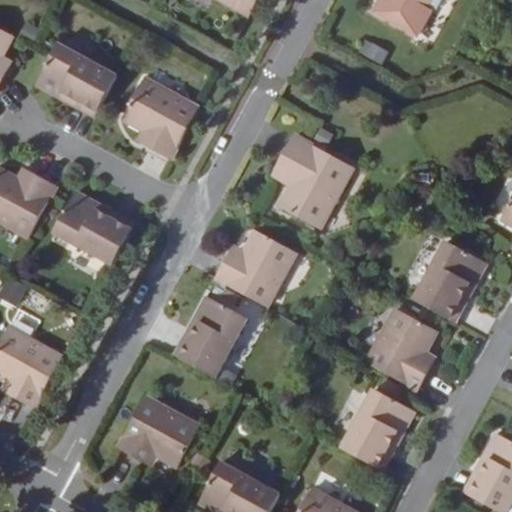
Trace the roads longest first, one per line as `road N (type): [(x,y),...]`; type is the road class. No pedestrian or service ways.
road 1 (residential): [(199,213),(41,495)]
road 2 (residential): [(315,0),(199,213)]
road 3 (residential): [(410,511),(511,326)]
road 4 (residential): [(38,126),(199,213)]
